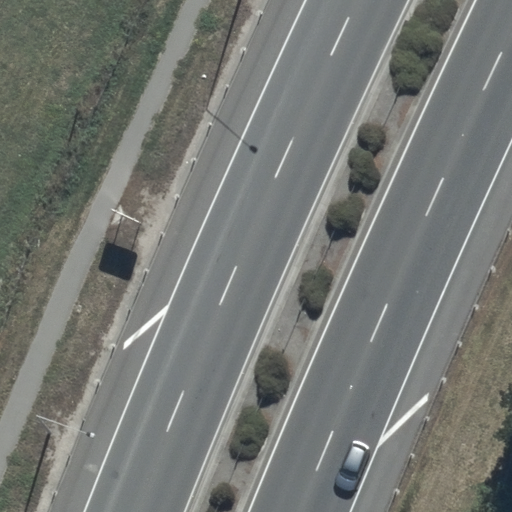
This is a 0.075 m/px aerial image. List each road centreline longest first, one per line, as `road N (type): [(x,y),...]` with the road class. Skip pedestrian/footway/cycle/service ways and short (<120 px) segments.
road 1 (trunk): [(134,511),(276,169),(358,0)]
road 2 (trunk): [(511,39),(302,511)]
